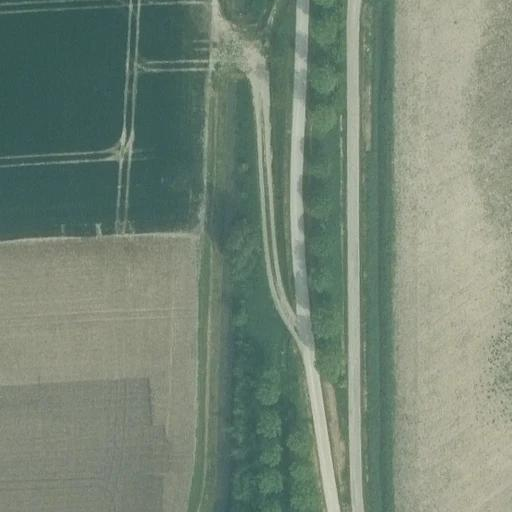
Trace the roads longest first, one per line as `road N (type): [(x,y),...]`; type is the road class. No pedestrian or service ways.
road 1 (unclassified): [(334,511),(297,257),(301,0)]
road 2 (unclassified): [(358,511),(353,0)]
road 3 (track): [(188,26),(247,55),(258,74),(281,303),(304,331)]
